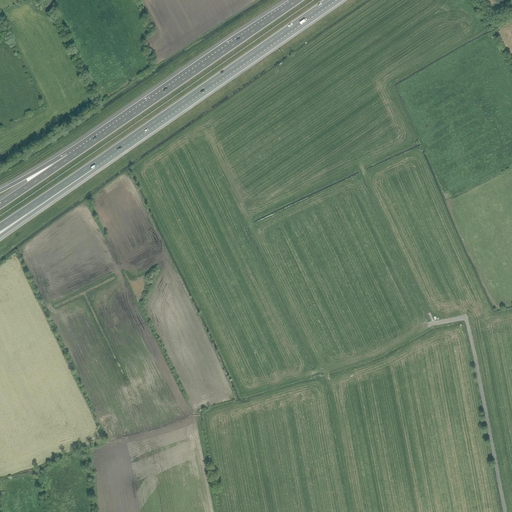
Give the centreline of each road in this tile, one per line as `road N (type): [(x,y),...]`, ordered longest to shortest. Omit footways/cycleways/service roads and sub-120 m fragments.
road 1 (motorway): [(93,164),(330,0)]
road 2 (motorway): [(296,0),(69,158)]
